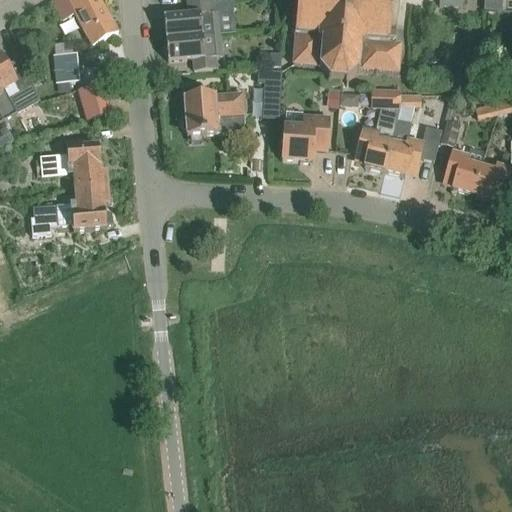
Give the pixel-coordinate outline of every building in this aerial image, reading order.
[(55,0),(51,2),(52,3),(62,22),(74,15),(93,48),(118,35),(99,0),(55,0)] [(297,0),(294,37),(295,37),(292,68),(316,71),(316,72),(319,72),(328,83),(326,86),(328,87),(330,84),(343,85),(344,89),(347,88),(345,84),(356,76),(359,76),(359,73),(397,77),(399,49),(393,49),(394,41),(388,41),(391,0),(297,0)] [(440,0),(440,8),(463,10),(463,0),(440,0)] [(485,0),(485,13),(502,14),(502,0),(485,0)] [(212,15),(210,2),(187,5),(188,17),(163,19),(165,42),(220,36),(218,15),(212,15)] [(220,36),(165,42),(167,64),(193,62),(194,74),(217,71),(216,59),(223,58),(220,36)] [(57,85),(79,83),(76,55),(54,58),(57,85)] [(281,69),(281,56),(270,56),(270,69),(281,69)] [(41,109),(39,106),(27,76),(14,83),(0,58),(0,118),(3,123),(16,116),(2,92),(12,86),(29,116),(41,109)] [(263,89),(278,89),(278,74),(263,74),(263,89)] [(79,93),(89,126),(114,118),(104,86),(79,93)] [(400,98),(400,93),(372,92),(372,111),(380,112),(375,135),(362,132),(356,159),(366,162),(364,170),(384,174),(400,109),(400,98)] [(337,111),(338,95),(328,95),(327,110),(337,111)] [(243,126),(243,124),(243,118),(244,118),(243,96),(184,100),(187,139),(218,137),(218,135),(236,134),(237,134),(238,133),(240,133),(241,131),(242,130),(243,129),(243,127),(243,126)] [(357,103),(358,97),(341,96),(340,108),(352,109),(357,103)] [(422,98),(400,98),(400,109),(384,174),(404,179),(406,171),(416,174),(419,161),(434,165),(441,134),(426,131),(422,146),(408,143),(412,126),(411,126),(415,109),(421,109),(422,98)] [(511,103),(495,106),(497,117),(511,114),(511,103)] [(477,121),(497,117),(495,106),(475,110),(477,121)] [(445,122),(448,123),(441,147),(452,150),(454,142),(459,126),(450,124),(454,110),(449,109),(445,122)] [(303,115),(284,114),(281,163),(313,165),(314,153),(328,154),(330,121),(303,120),(303,115)] [(13,143),(6,130),(0,133),(0,149),(0,150),(13,143)] [(38,181),(43,180),(72,177),(73,193),(107,190),(106,172),(101,173),(99,148),(83,150),(83,145),(65,146),(66,160),(36,163),(38,181)] [(470,152),(468,159),(452,155),(445,181),(454,184),(452,192),(472,198),(481,170),(485,156),(470,152)] [(481,170),(472,198),(492,204),(494,196),(504,199),(511,172),(496,168),(494,174),(481,170)] [(71,228),(72,234),(106,231),(105,229),(107,229),(111,226),(110,217),(106,216),(104,216),(103,207),(109,206),(107,190),(73,193),(74,208),(32,212),(34,232),(71,228)]
